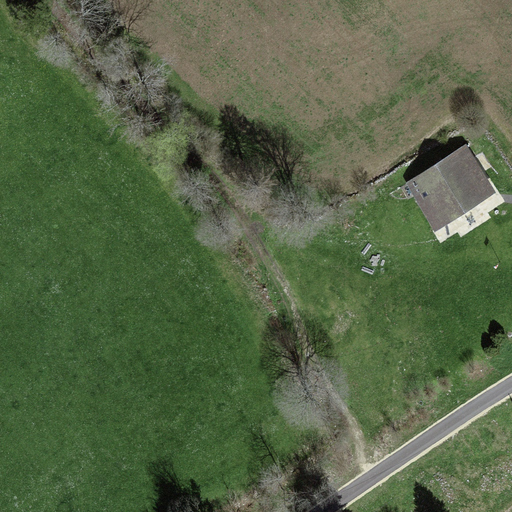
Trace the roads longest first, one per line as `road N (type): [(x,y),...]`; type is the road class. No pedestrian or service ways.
road 1 (track): [(363,486),(356,439),(280,284),(211,179),(47,0)]
road 2 (unclassified): [(326,511),(511,384)]
